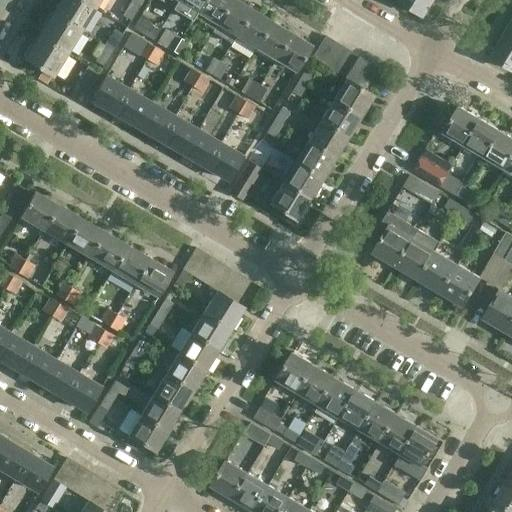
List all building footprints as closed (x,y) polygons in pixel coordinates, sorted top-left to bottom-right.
[(81,0),(59,0),(51,13),(81,31),(95,8),(81,0)] [(81,0),(95,8),(99,0),(81,0)] [(140,5),(131,0),(122,16),(130,21),(140,5)] [(157,0),(171,8),(176,0),(157,0)] [(176,0),(171,8),(191,20),(193,16),(203,0),(176,0)] [(193,16),(213,28),(216,23),(230,0),(203,0),(193,16)] [(213,28),(212,30),(220,35),(220,36),(230,42),(235,35),(251,10),(234,0),(230,0),(216,23),(213,28)] [(422,15),(431,0),(400,0),(399,1),(422,15)] [(236,35),(229,46),(248,57),(254,47),(255,47),(271,22),(251,10),(235,35),(236,35)] [(67,54),(81,31),(51,13),(37,35),(67,54)] [(147,19),(140,15),(132,27),(134,28),(133,30),(153,42),(160,31),(146,22),(147,19)] [(255,47),(274,59),(290,34),(271,22),(255,47)] [(180,38),(173,34),(165,29),(156,43),(172,53),(180,38)] [(104,45),(112,51),(122,35),(113,30),(104,45)] [(131,34),(123,46),(146,60),(153,47),(131,34)] [(290,34),(274,59),(294,71),(310,46),(290,34)] [(511,37),(506,34),(492,58),(511,69),(511,37)] [(67,54),(37,35),(23,58),(53,77),(67,54)] [(322,65),(336,43),(325,36),(311,58),(322,65)] [(193,46),(180,38),(172,53),(185,60),(193,46)] [(322,65),(333,71),(346,49),(336,43),(322,65)] [(112,51),(104,45),(94,61),(103,66),(112,51)] [(153,47),(146,60),(155,65),(162,53),(153,47)] [(333,71),(343,78),(357,56),(346,49),(333,71)] [(343,78),(345,79),(364,91),(378,69),(357,56),(343,78)] [(211,75),(219,62),(213,58),(205,71),(211,75)] [(219,62),(211,75),(218,79),(226,66),(219,62)] [(99,73),(87,66),(74,87),(86,95),(99,73)] [(298,79),(306,84),(313,72),(306,67),(298,79)] [(191,87),(199,74),(190,69),(183,82),(191,87)] [(199,74),(191,87),(200,92),(208,80),(199,74)] [(114,113),(128,90),(104,76),(91,99),(114,113)] [(306,84),(298,79),(291,91),(298,96),(306,84)] [(345,79),(332,100),(359,117),(372,96),(364,91),(345,79)] [(251,98),(259,85),(252,81),(244,94),(251,98)] [(259,85),(251,98),(258,102),(266,89),(259,85)] [(150,103),(128,90),(114,113),(137,126),(150,103)] [(237,114),(244,101),(235,96),(228,109),(237,114)] [(332,100),(320,121),(347,137),(359,117),(332,100)] [(244,101),(237,114),(246,119),(253,106),(244,101)] [(137,126),(159,140),(173,117),(150,103),(137,126)] [(273,120),(281,125),(289,112),(281,107),(273,120)] [(464,145),(480,119),(459,107),(443,133),(464,145)] [(159,140),(182,153),(196,130),(173,117),(159,140)] [(500,131),(480,119),(464,145),(484,157),(500,131)] [(281,125),(273,120),(265,132),(273,137),(281,125)] [(334,158),(347,137),(320,121),(307,141),(334,158)] [(182,153),(205,167),(219,143),(196,130),(182,153)] [(484,157),(504,168),(511,155),(511,138),(500,131),(484,157)] [(437,148),(443,137),(437,133),(431,144),(437,148)] [(322,178),(334,158),(307,141),(295,162),(322,178)] [(219,143),(205,167),(228,180),(242,157),(219,143)] [(248,161),(256,166),(264,153),(256,149),(248,161)] [(256,166),(248,161),(234,183),(247,191),(260,169),(256,166)] [(439,186),(447,174),(426,161),(419,174),(439,186)] [(309,199),(322,178),(295,162),(282,182),(309,199)] [(409,175),(402,186),(433,204),(440,193),(409,175)] [(276,191),(268,205),(296,222),(309,199),(282,182),(282,183),(277,180),(272,188),(276,191)] [(460,198),(467,185),(461,181),(453,194),(460,198)] [(2,205),(14,212),(27,191),(15,184),(2,205)] [(467,185),(460,198),(467,203),(472,193),(474,190),(467,185)] [(43,230),(57,206),(33,192),(20,216),(43,230)] [(457,216),(462,207),(449,199),(444,208),(457,216)] [(43,230),(66,243),(80,220),(57,206),(43,230)] [(500,222),(507,209),(501,206),(493,218),(500,222)] [(462,207),(457,216),(469,223),(474,214),(462,207)] [(511,212),(507,209),(500,222),(507,226),(511,216),(511,212)] [(380,225),(373,237),(380,241),(373,254),(396,268),(418,230),(408,224),(388,212),(380,225)] [(0,215),(0,234),(9,220),(1,214),(0,215)] [(66,243),(89,256),(103,233),(80,220),(66,243)] [(396,268),(418,281),(435,252),(440,243),(418,230),(396,268)] [(511,236),(506,232),(482,274),(493,281),(511,248),(511,236)] [(89,256),(112,270),(126,246),(103,233),(89,256)] [(112,270),(135,283),(148,260),(126,246),(112,270)] [(511,248),(493,281),(504,287),(511,273),(511,248)] [(189,275),(192,277),(206,256),(195,249),(182,271),(189,275)] [(418,281),(440,294),(457,265),(435,252),(418,281)] [(18,273),(25,261),(16,256),(9,268),(18,273)] [(217,262),(206,256),(192,277),(203,284),(217,262)] [(148,260),(135,283),(158,297),(172,273),(148,260)] [(25,261),(18,273),(26,278),(34,266),(25,261)] [(228,269),(217,262),(203,284),(208,287),(214,291),(228,269)] [(457,265),(440,294),(463,307),(480,279),(479,278),(457,265)] [(238,275),(228,269),(214,291),(225,297),(238,275)] [(189,275),(182,271),(174,283),(182,288),(189,275)] [(0,287),(4,290),(12,277),(3,272),(0,277),(0,287)] [(249,282),(238,275),(225,297),(236,303),(249,282)] [(12,277),(4,290),(13,295),(20,282),(12,277)] [(63,301),(70,288),(62,283),(55,296),(63,301)] [(210,301),(203,312),(230,329),(243,308),(236,303),(225,297),(214,291),(208,287),(202,296),(210,301)] [(70,288),(63,301),(72,306),(80,293),(70,288)] [(500,290),(483,319),(506,333),(511,321),(511,297),(502,291),(500,290)] [(50,317),(58,305),(49,300),(42,312),(50,317)] [(156,312),(164,317),(171,305),(163,300),(156,312)] [(58,305),(50,317),(59,322),(66,310),(58,305)] [(109,328),(116,315),(107,310),(100,323),(109,328)] [(165,317),(164,317),(156,312),(148,325),(156,329),(159,324),(160,325),(165,317)] [(218,349),(230,329),(203,312),(190,333),(218,349)] [(116,315),(109,328),(117,333),(124,320),(116,315)] [(96,344),(103,332),(95,327),(88,339),(96,344)] [(0,348),(9,334),(0,328),(0,348)] [(103,332),(96,344),(105,349),(112,337),(103,332)] [(205,370),(218,349),(190,333),(178,353),(205,370)] [(32,348),(9,334),(0,348),(0,359),(18,371),(32,348)] [(131,353),(139,358),(146,346),(139,341),(131,353)] [(55,361),(32,348),(18,371),(41,384),(55,361)] [(139,358),(131,353),(123,366),(131,371),(139,358)] [(193,391),(205,370),(178,353),(165,374),(193,391)] [(314,365),(293,353),(277,380),(298,393),(314,365)] [(78,374),(55,361),(41,384),(64,398),(78,374)] [(335,377),(314,365),(298,393),(318,405),(335,377)] [(78,374),(64,398),(87,412),(101,388),(78,374)] [(180,411),(193,391),(165,374),(153,394),(180,411)] [(356,390),(335,377),(318,405),(339,417),(356,390)] [(106,394),(113,399),(114,400),(118,394),(123,398),(127,391),(113,383),(106,394)] [(339,417),(360,430),(376,402),(356,390),(339,417)] [(113,399),(106,394),(98,407),(106,412),(113,399)] [(167,432),(180,411),(153,394),(140,415),(167,432)] [(360,430),(380,442),(397,414),(376,402),(360,430)] [(282,419),(281,419),(261,407),(255,418),(276,431),(282,419)] [(380,442),(401,454),(417,426),(397,414),(380,442)] [(167,432),(140,415),(127,436),(155,453),(167,432)] [(269,443),(273,436),(252,423),(245,434),(266,447),(269,443)] [(417,426),(401,454),(422,467),(439,439),(417,426)] [(295,442),(300,435),(288,428),(283,435),(295,442)] [(300,435),(295,442),(308,450),(313,442),(300,435)] [(273,436),(269,443),(278,449),(283,442),(273,436)] [(29,456),(6,442),(0,452),(0,469),(15,478),(29,456)] [(308,467),(313,460),(299,452),(295,459),(308,467)] [(336,467),(341,459),(328,452),(324,460),(336,467)] [(29,456),(15,478),(39,492),(52,470),(29,456)] [(78,466),(67,459),(62,467),(54,481),(64,487),(78,466)] [(341,459),(336,467),(349,474),(354,466),(341,459)] [(313,460),(308,467),(320,474),(324,466),(313,460)] [(248,474),(227,461),(212,487),(233,499),(248,474)] [(89,473),(78,466),(64,487),(65,488),(75,494),(89,473)] [(75,494),(86,501),(99,479),(89,473),(75,494)] [(233,499),(253,511),(269,486),(248,474),(233,499)] [(349,491),(354,484),(340,476),(336,484),(349,491)] [(378,491),(385,480),(384,480),(382,483),(370,476),(365,484),(378,491)] [(110,486),(99,479),(86,501),(87,502),(97,507),(110,486)] [(385,480),(378,491),(399,504),(405,493),(385,480)] [(48,489),(41,502),(47,506),(47,507),(52,510),(65,488),(64,487),(54,481),(48,489)] [(511,483),(507,481),(494,501),(511,511),(511,483)] [(354,484),(349,491),(361,498),(365,491),(354,484)] [(105,511),(108,511),(120,492),(110,486),(97,507),(105,511)] [(280,511),(289,498),(269,486),(253,511),(280,511)] [(393,511),(396,508),(374,496),(367,507),(376,511),(393,511)] [(308,511),(310,510),(289,498),(280,511),(308,511)] [(511,511),(494,501),(487,511),(511,511)] [(41,502),(34,511),(43,511),(47,507),(47,506),(41,502)] [(87,502),(80,511),(105,511),(97,507),(87,502)]
